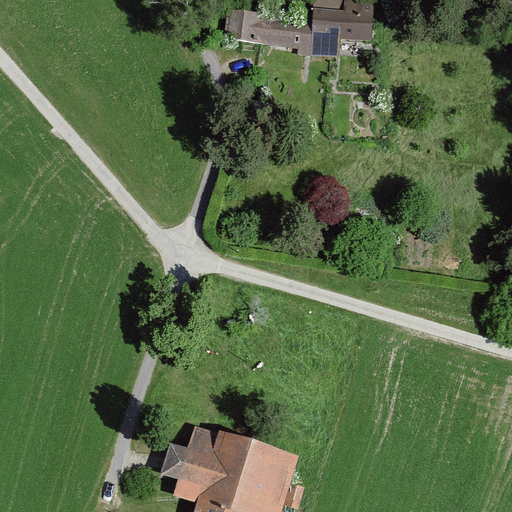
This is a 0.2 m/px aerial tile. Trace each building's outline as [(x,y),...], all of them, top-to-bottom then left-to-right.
[(312,0),(312,11),(345,13),(345,0),(312,0)] [(311,20),(226,10),(222,39),(309,50),(311,20)] [(312,11),(311,20),(309,50),(309,55),(337,57),(338,40),(374,42),(376,15),(345,13),(312,11)] [(283,511),(299,459),(194,429),(187,452),(179,483),(173,498),(197,505),(195,511),(283,511)] [(179,483),(187,452),(169,448),(161,479),(179,483)]
